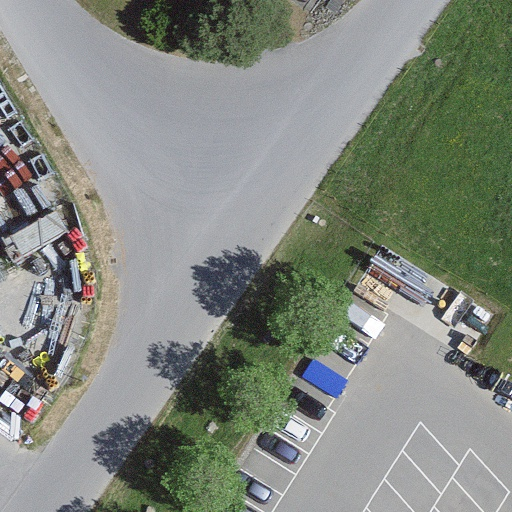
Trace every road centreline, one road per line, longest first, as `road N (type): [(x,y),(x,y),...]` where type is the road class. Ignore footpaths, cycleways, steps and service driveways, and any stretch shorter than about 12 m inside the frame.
road 1 (residential): [(216,234),(30,511)]
road 2 (residential): [(216,234),(40,0)]
road 3 (residential): [(388,0),(216,234)]
